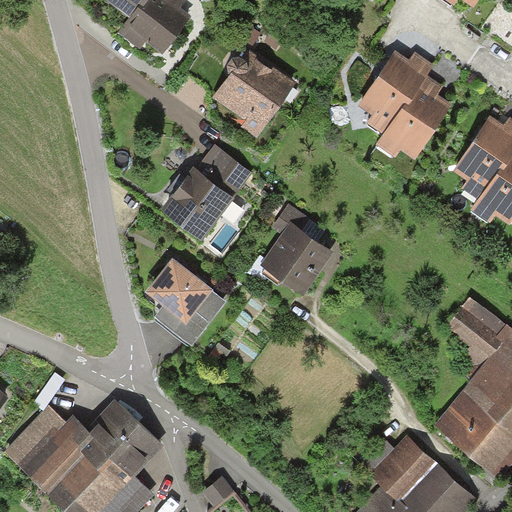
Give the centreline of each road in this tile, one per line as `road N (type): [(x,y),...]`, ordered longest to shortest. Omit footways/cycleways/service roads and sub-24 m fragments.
road 1 (residential): [(166,423),(126,327),(84,91),(57,0)]
road 2 (track): [(486,501),(427,445),(381,385),(301,313)]
road 3 (residential): [(166,423),(0,332)]
road 4 (residential): [(288,511),(232,460),(166,423)]
